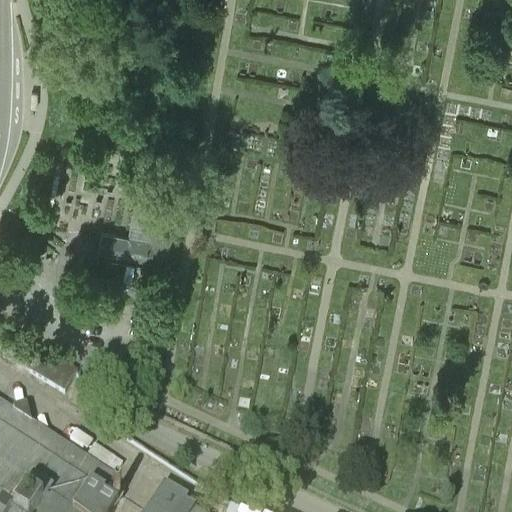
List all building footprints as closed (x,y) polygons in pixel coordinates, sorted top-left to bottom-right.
[(147,242),(100,234),(96,257),(143,265),(147,242)] [(76,375),(0,328),(0,357),(63,396),(76,375)] [(0,401),(0,511),(94,511),(103,499),(116,478),(78,454),(79,453),(0,401)] [(165,488),(149,511),(180,511),(183,507),(187,502),(165,488)] [(122,500),(114,494),(108,503),(117,508),(122,500)] [(103,499),(94,511),(114,511),(117,508),(108,503),(103,499)]
